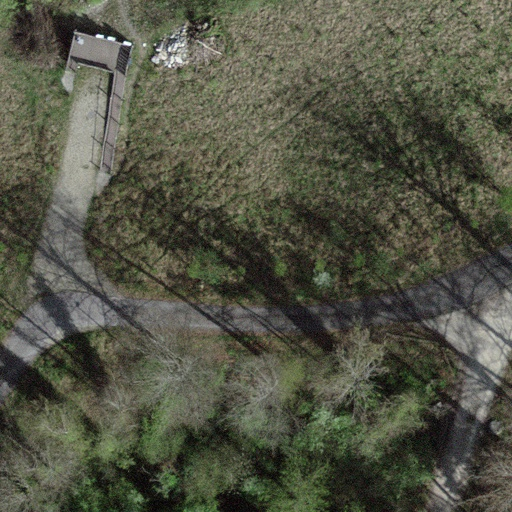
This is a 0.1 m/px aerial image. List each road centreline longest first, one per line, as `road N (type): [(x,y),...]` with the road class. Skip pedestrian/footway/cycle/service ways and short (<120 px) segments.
road 1 (unclassified): [(511,270),(387,308),(280,321),(73,305),(24,332),(0,369)]
road 2 (track): [(509,272),(476,361),(441,511)]
